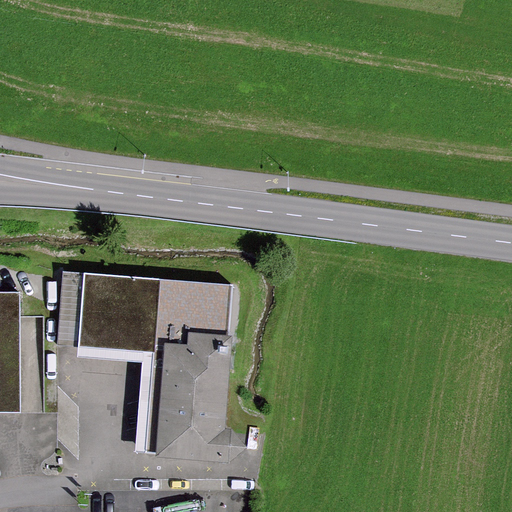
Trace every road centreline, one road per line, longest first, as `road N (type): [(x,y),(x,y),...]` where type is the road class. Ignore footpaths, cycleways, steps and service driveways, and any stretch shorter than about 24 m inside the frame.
road 1 (secondary): [(511,240),(16,180)]
road 2 (unknown): [(257,0),(511,46)]
